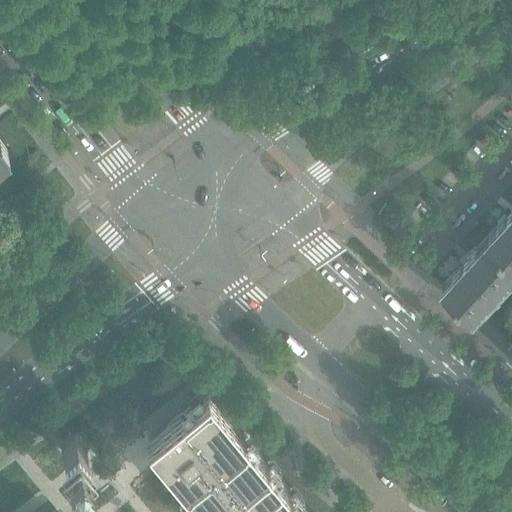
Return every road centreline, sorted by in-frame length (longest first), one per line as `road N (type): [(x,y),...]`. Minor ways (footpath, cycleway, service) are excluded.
road 1 (secondary): [(277,201),(511,28)]
road 2 (secondary): [(459,0),(219,150)]
road 3 (secondary): [(0,403),(204,254)]
road 4 (tertiary): [(0,17),(148,201)]
road 5 (tertiary): [(315,357),(487,511)]
road 6 (tertiary): [(219,150),(76,0)]
road 7 (secondary): [(148,201),(0,337)]
road 8 (residential): [(315,357),(320,439),(399,511)]
road 9 (tertiary): [(511,419),(375,294)]
road 10 (tertiary): [(204,254),(315,357)]
road 11 (tertiary): [(375,294),(277,201)]
